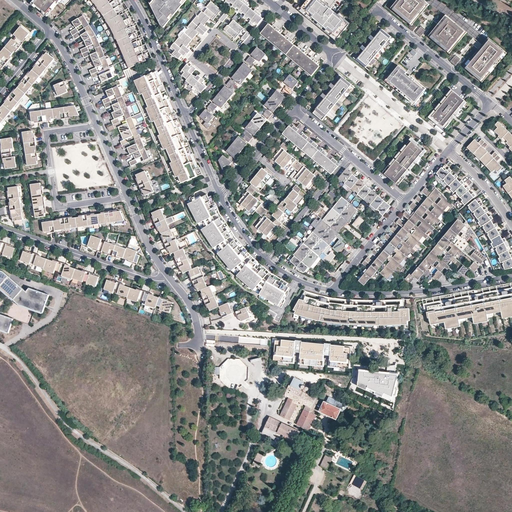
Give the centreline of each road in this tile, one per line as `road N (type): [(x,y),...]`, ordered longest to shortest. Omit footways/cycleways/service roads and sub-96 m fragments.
road 1 (residential): [(490,104),(375,8),(330,52)]
road 2 (residential): [(97,124),(45,135),(56,201),(61,207),(128,196)]
road 3 (residential): [(0,226),(155,280),(169,277)]
road 4 (residential): [(184,117),(276,8)]
road 5 (residential): [(265,258),(350,156)]
road 6 (residential): [(130,0),(184,117)]
road 7 (residential): [(388,293),(511,275)]
